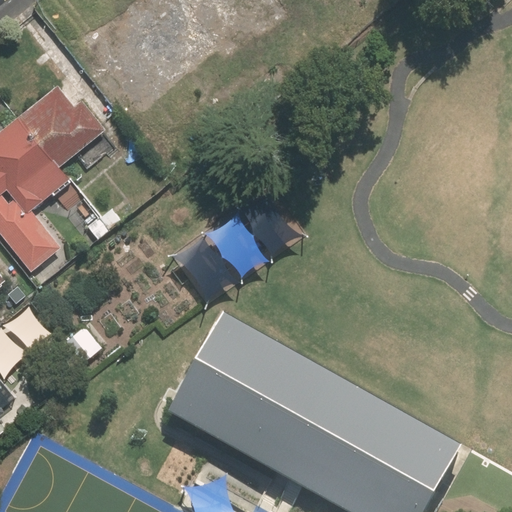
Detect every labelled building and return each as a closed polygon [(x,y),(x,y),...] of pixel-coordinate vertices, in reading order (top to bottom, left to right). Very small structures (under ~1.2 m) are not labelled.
[(169,0),(99,55),(134,100),(261,0),(169,0)] [(23,111),(63,163),(111,125),(88,96),(80,102),(63,80),(23,111)] [(72,175),(63,163),(23,111),(0,129),(0,190),(1,192),(5,189),(12,184),(20,194),(30,207),(34,204),(72,175)] [(65,244),(34,204),(30,207),(20,194),(14,199),(5,189),(1,192),(0,190),(0,224),(35,268),(65,244)] [(0,264),(0,282),(9,275),(0,264)] [(438,511),(474,449),(233,312),(176,412),(218,435),(352,511),(438,511)] [(0,405),(14,394),(0,376),(0,405)]
